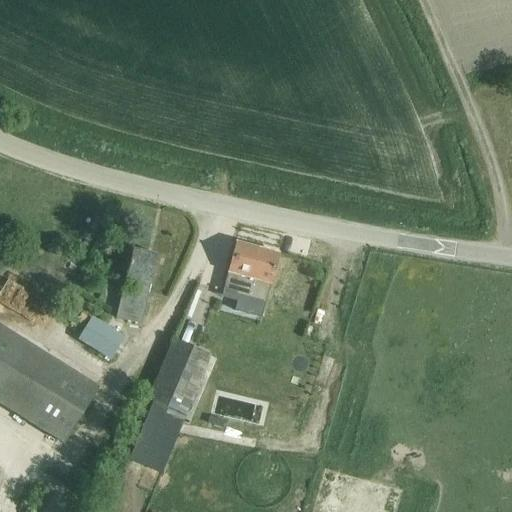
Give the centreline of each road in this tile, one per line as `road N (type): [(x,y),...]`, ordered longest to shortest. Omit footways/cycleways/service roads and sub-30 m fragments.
road 1 (unclassified): [(511,259),(220,207),(0,143)]
road 2 (unknown): [(454,90),(508,258)]
